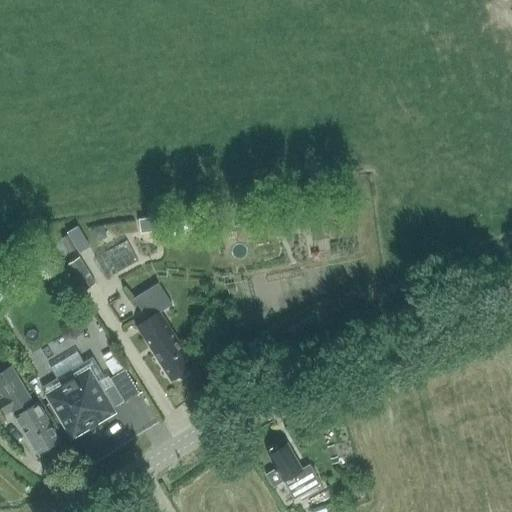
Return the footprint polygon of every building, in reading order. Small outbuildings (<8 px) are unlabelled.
[(138,261),(126,240),(94,257),(105,278),(138,261)] [(85,291),(96,283),(80,257),(68,264),(85,291)] [(7,266),(0,270),(0,299),(21,287),(7,266)] [(170,382),(192,367),(158,315),(170,307),(156,285),(134,299),(147,320),(135,327),(170,382)] [(93,357),(41,388),(71,438),(113,413),(95,383),(105,377),(93,357)] [(1,407),(6,416),(14,411),(17,416),(14,418),(36,455),(57,442),(35,405),(32,407),(29,402),(31,401),(11,369),(0,376),(0,394),(6,404),(1,407)] [(124,370),(109,379),(123,403),(138,394),(124,370)] [(273,487),(284,481),(294,499),(320,484),(310,465),(302,469),(287,444),(268,455),(276,469),(266,474),(273,487)]
